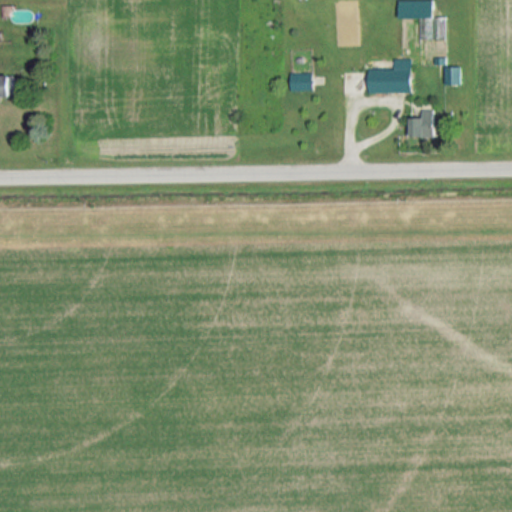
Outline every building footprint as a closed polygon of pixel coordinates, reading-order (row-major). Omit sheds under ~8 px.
[(443,39),(443,18),(433,18),(433,0),(399,0),(399,18),(431,18),(431,39),(443,39)] [(412,92),(411,60),(393,60),(394,69),(369,69),(370,94),(412,92)] [(445,67),(445,84),(461,84),(461,67),(445,67)] [(312,73),(289,73),(290,91),(312,91),(312,73)] [(0,96),(14,97),(14,75),(0,75),(0,96)] [(411,138),(434,139),(435,110),(421,110),(421,118),(411,118),(411,138)]
